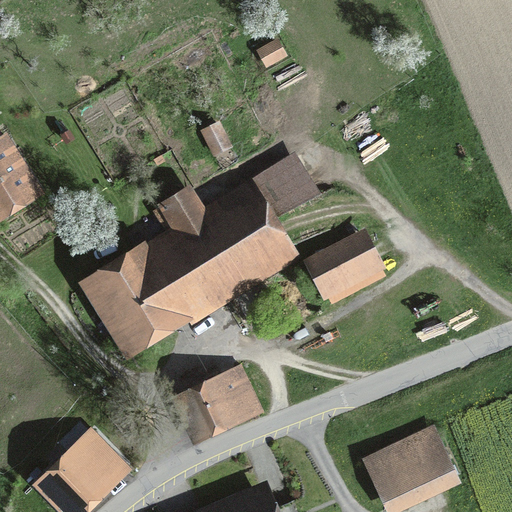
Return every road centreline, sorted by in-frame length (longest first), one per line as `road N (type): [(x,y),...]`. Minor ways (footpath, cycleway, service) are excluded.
road 1 (unclassified): [(114,511),(171,471),(511,333)]
road 2 (track): [(171,471),(153,410),(0,248)]
